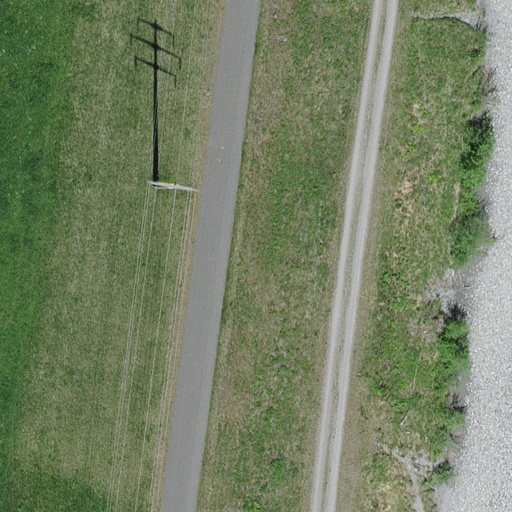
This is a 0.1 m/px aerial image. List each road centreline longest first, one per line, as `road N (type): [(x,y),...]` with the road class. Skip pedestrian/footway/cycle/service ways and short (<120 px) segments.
road 1 (track): [(245,0),(180,511)]
road 2 (track): [(396,0),(334,511)]
